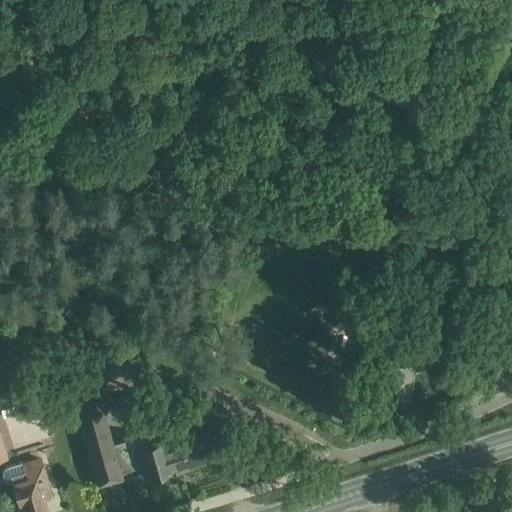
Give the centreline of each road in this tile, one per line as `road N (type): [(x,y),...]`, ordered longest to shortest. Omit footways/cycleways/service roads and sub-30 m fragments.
road 1 (unclassified): [(0,340),(209,397),(337,461)]
road 2 (primary): [(303,511),(511,444)]
